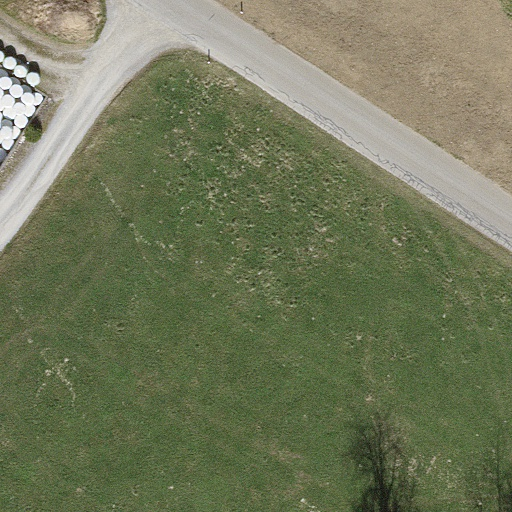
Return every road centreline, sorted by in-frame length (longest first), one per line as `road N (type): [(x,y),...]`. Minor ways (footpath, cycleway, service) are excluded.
road 1 (unclassified): [(511,227),(159,0)]
road 2 (track): [(0,233),(161,0)]
